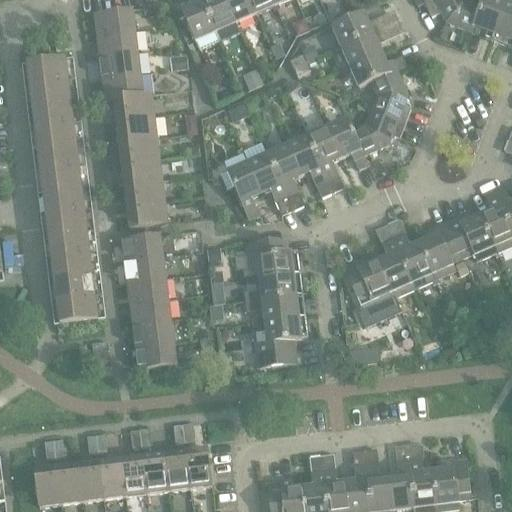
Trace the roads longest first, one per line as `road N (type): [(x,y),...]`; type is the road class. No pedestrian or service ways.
road 1 (residential): [(250,511),(242,453),(476,426)]
road 2 (residential): [(332,378),(315,232),(412,192)]
road 3 (residential): [(30,214),(10,40),(46,0)]
road 4 (residential): [(412,192),(475,188),(511,90)]
road 5 (residential): [(412,192),(462,64)]
